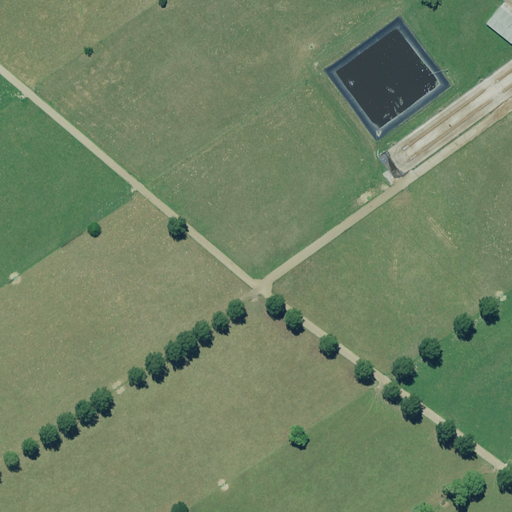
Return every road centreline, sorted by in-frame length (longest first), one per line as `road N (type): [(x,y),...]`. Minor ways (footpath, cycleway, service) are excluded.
road 1 (track): [(257,287),(0,71)]
road 2 (track): [(511,476),(257,287)]
road 3 (track): [(257,287),(511,99)]
